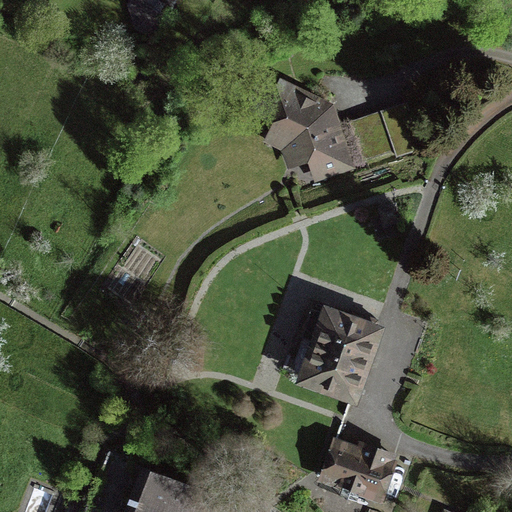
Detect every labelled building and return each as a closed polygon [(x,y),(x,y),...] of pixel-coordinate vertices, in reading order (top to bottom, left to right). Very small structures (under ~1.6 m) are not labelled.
[(154,0),(154,2),(157,3),(155,7),(156,10),(160,12),(164,5),(172,9),(176,0),(154,0)] [(249,105),(279,120),(273,132),(291,141),(298,161),(311,156),(317,176),(349,165),(333,120),(326,122),(323,113),(326,106),(282,84),(278,91),(261,82),(249,105)] [(364,117),(372,139),(358,144),(363,159),(395,148),(382,110),(364,117)] [(375,329),(349,320),(328,312),(327,314),(311,308),(301,336),(303,337),(296,358),(291,371),(305,376),(304,378),(351,395),(353,395),(376,330),(375,329)] [(336,442),(334,442),(322,477),(382,498),(394,463),(391,462),(394,454),(361,443),(359,450),(336,442)] [(137,466),(118,511),(203,511),(209,498),(209,499),(211,496),(137,466)]
